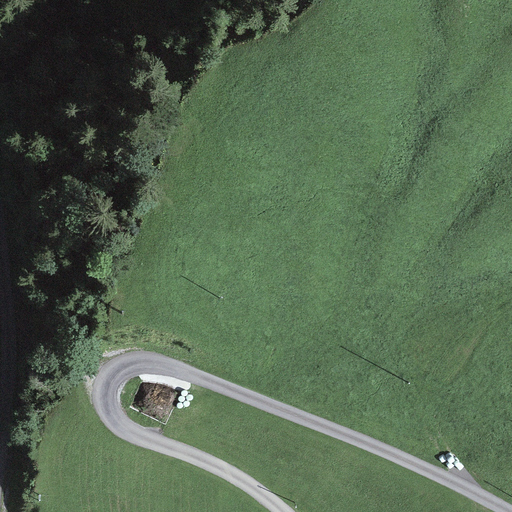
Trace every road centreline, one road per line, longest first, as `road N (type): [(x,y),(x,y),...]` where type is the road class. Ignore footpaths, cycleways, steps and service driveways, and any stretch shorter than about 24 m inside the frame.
road 1 (track): [(511,511),(335,430),(148,360),(110,376),(109,414),(130,432),(217,465),(282,511)]
road 2 (track): [(0,440),(8,348),(0,252)]
